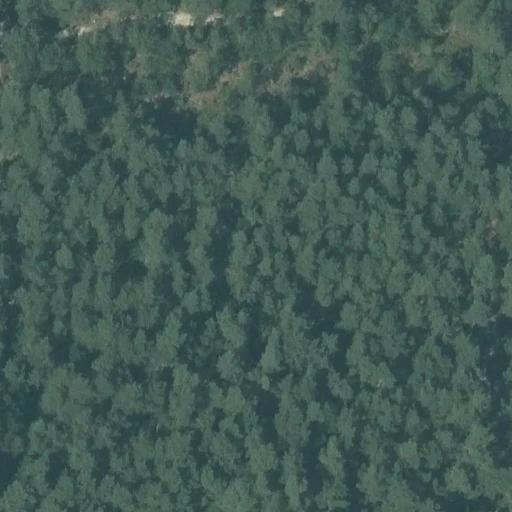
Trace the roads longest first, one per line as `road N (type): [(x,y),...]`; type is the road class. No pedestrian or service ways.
road 1 (track): [(0,38),(413,0)]
road 2 (track): [(0,98),(29,511)]
